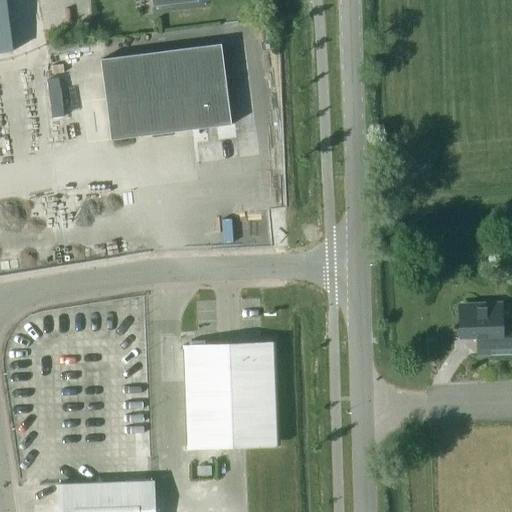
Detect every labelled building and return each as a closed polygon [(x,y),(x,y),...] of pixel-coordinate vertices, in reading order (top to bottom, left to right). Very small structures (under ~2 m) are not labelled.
[(5,0),(0,0),(0,52),(12,51),(5,0)] [(101,59),(111,139),(231,124),(221,44),(101,59)] [(462,304),(463,336),(486,335),(487,353),(511,352),(511,327),(501,328),(500,303),(462,304)] [(271,343),(217,345),(187,346),(190,446),(275,443),(271,343)] [(196,476),(211,475),(211,466),(196,467),(196,476)] [(155,511),(154,480),(57,483),(58,511),(155,511)]
